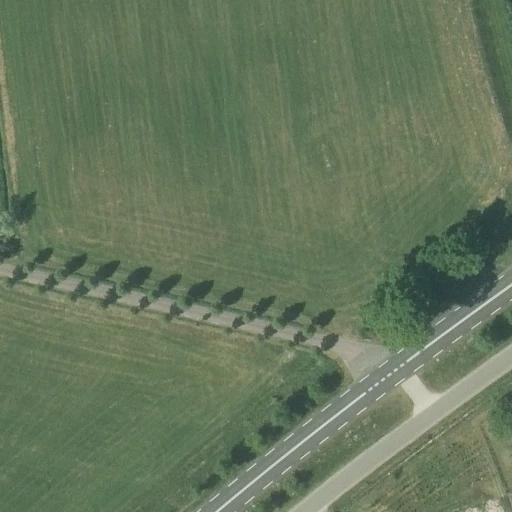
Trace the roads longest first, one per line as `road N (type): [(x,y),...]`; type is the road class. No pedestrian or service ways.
road 1 (primary): [(217,511),(511,285)]
road 2 (unclassified): [(303,511),(511,357)]
